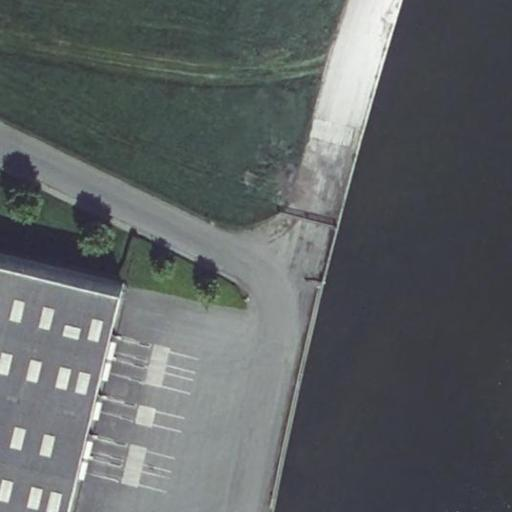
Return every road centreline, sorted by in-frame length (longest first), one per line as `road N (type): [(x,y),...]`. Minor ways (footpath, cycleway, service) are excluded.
road 1 (unclassified): [(0,142),(291,283)]
road 2 (unclassified): [(291,283),(365,0)]
road 3 (unclassified): [(243,511),(291,283)]
